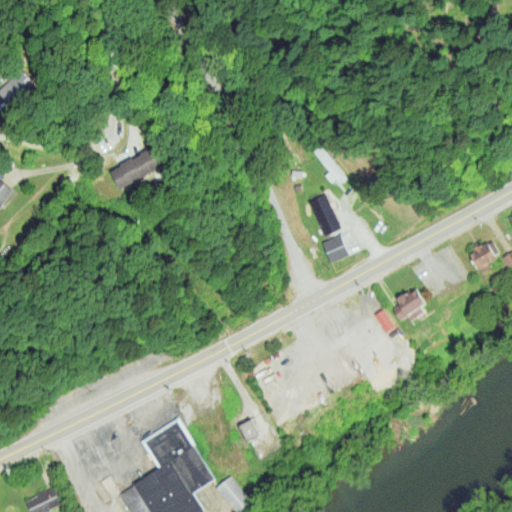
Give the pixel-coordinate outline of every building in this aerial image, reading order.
[(0,93),(10,105),(31,86),(18,72),(0,87),(0,93)] [(311,151),(318,145),(345,178),(338,183),(311,151)] [(119,188),(166,166),(156,146),(110,169),(119,188)] [(0,206),(14,191),(0,178),(0,206)] [(325,194),(341,227),(323,236),(309,202),(325,194)] [(340,236),(348,255),(329,262),(322,243),(340,236)] [(470,252),(486,243),(498,262),(480,272),(470,252)] [(510,271),(511,269),(511,250),(503,256),(510,271)] [(415,290),(426,306),(421,309),(425,313),(410,324),(405,316),(399,320),(392,310),(400,305),(396,299),(403,295),(406,298),(415,290)] [(251,420),(259,437),(246,442),(238,425),(251,420)] [(177,423),(214,480),(192,497),(202,511),(129,511),(119,494),(160,468),(145,443),(177,423)] [(230,476),(251,504),(241,511),(233,511),(216,489),(230,476)] [(53,488),(25,503),(29,511),(47,511),(61,505),(53,488)]
